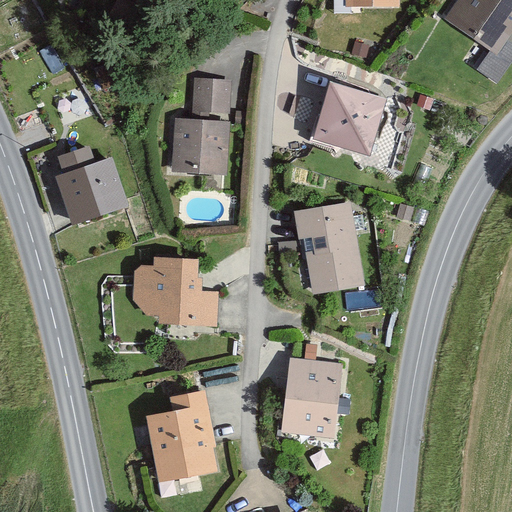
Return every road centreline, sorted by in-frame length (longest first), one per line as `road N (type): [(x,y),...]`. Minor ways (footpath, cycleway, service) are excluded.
road 1 (residential): [(290,0),(269,93),(252,444)]
road 2 (secondary): [(397,511),(442,265),(461,218),(511,140)]
road 3 (secondary): [(0,141),(37,243),(95,511)]
